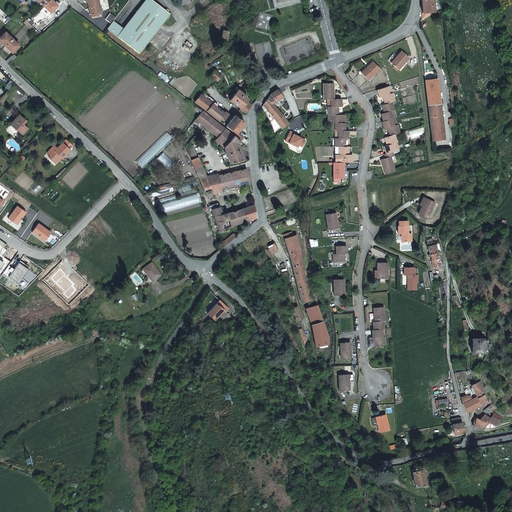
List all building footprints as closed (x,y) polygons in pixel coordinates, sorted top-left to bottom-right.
[(49,0),(43,7),(49,13),(56,6),(49,0)] [(151,0),(144,0),(123,28),(122,29),(112,21),(111,22),(107,28),(139,53),(170,14),(151,0)] [(421,20),(440,10),(438,0),(421,0),(422,13),(421,14),(421,20)] [(88,5),(90,15),(91,14),(91,16),(101,14),(98,1),(93,2),(93,4),(88,5)] [(105,18),(111,22),(112,21),(112,20),(115,16),(109,12),(105,18)] [(30,24),(41,34),(43,31),(31,19),(29,21),(28,22),(30,24)] [(112,20),(112,21),(122,29),(123,28),(112,20)] [(0,37),(0,41),(5,46),(7,43),(12,39),(5,33),(0,37)] [(7,43),(5,46),(12,52),(18,45),(12,39),(7,43)] [(401,51),(390,63),(398,69),(408,58),(401,51)] [(372,62),(361,72),(368,80),(379,69),(372,62)] [(220,76),(214,71),(210,76),(217,81),(220,76)] [(425,80),(433,141),(445,139),(438,78),(425,80)] [(327,99),(333,99),(333,83),(323,83),(323,99),(327,99)] [(382,96),(385,104),(391,102),(394,101),(392,93),(389,94),(387,87),(377,90),(379,97),(382,96)] [(267,99),(271,103),(275,100),(279,97),(276,88),(275,89),(269,96),(267,99)] [(246,112),(238,90),(229,100),(246,112)] [(212,104),(201,94),(194,102),(206,111),(212,104)] [(281,113),(277,108),(274,105),(271,103),(267,99),(263,105),(270,114),(277,122),(281,129),(287,122),(284,117),(281,113)] [(327,99),(327,115),(331,115),(338,115),(338,107),(341,107),(341,99),(333,99),(327,99)] [(213,104),(212,104),(206,111),(219,121),(222,118),(225,120),(229,114),(225,111),(224,113),(216,107),(217,105),(214,102),(213,104)] [(391,102),(385,104),(381,105),(384,113),(381,114),(383,121),(391,118),(393,118),(390,111),(394,110),(391,102)] [(215,121),(201,110),(194,119),(204,127),(208,130),(215,121)] [(19,114),(11,124),(22,134),(28,128),(23,124),(26,120),(19,114)] [(338,131),(345,131),(345,115),(338,115),(331,115),(327,115),(328,123),(331,123),(334,123),(335,131),(338,131)] [(236,133),(244,123),(235,116),(226,126),(233,132),(232,133),(234,135),(236,133)] [(387,128),(389,136),(394,134),(399,132),(397,125),(393,126),(391,118),(383,121),(381,122),(384,129),(387,128)] [(186,129),(194,135),(204,127),(194,119),(186,129)] [(221,126),(215,121),(208,130),(217,138),(225,129),(221,126)] [(234,136),(225,129),(217,138),(215,140),(221,146),(224,148),(234,136)] [(293,133),(294,132),(290,130),(286,140),(298,146),(299,143),(300,141),(304,142),(305,138),(297,135),(293,133)] [(338,146),(346,146),(346,138),(349,138),(349,131),(345,131),(338,131),(335,131),(335,138),(335,146),(338,146)] [(383,146),(385,154),(392,152),(398,150),(394,134),(389,136),(384,137),(386,145),(383,146)] [(238,143),(240,141),(234,136),(224,148),(226,153),(227,155),(230,163),(244,160),(238,143)] [(56,148),(53,145),(46,152),(50,155),(48,157),(54,163),(57,160),(61,159),(62,157),(63,158),(70,150),(61,142),(56,148)] [(186,148),(192,160),(197,157),(192,145),(186,148)] [(335,162),(343,162),(352,162),(352,154),(349,154),(349,146),(346,146),(338,146),(338,155),(335,155),(335,162)] [(385,174),(395,171),(390,156),(393,155),(392,152),(385,154),(384,154),(385,158),(380,159),(385,174)] [(192,160),(191,160),(201,178),(207,197),(222,192),(221,190),(218,176),(218,174),(206,176),(198,156),(197,157),(192,160)] [(344,178),(343,162),(335,162),(333,162),(333,178),(340,178),(344,178)] [(218,176),(221,190),(230,188),(228,181),(248,176),(247,173),(246,169),(218,176)] [(228,181),(230,188),(249,183),(248,176),(228,181)] [(434,203),(425,199),(422,206),(418,214),(428,218),(434,203)] [(217,204),(210,206),(220,233),(225,232),(224,229),(232,226),(228,213),(222,214),(220,207),(218,207),(217,204)] [(26,211),(17,205),(8,217),(17,224),(26,211)] [(242,209),(246,221),(247,221),(257,217),(254,205),(242,209)] [(228,213),(232,226),(246,221),(242,209),(240,209),(228,213)] [(335,214),(325,215),(327,231),(337,229),(335,214)] [(44,240),(50,231),(38,222),(32,231),(44,240)] [(407,226),(397,227),(397,234),(401,234),(401,242),(411,242),(411,233),(407,233),(407,226)] [(222,243),(224,246),(235,237),(236,236),(233,233),(222,243)] [(301,303),(311,300),(304,269),(296,236),(293,237),(293,235),(286,236),(287,238),(284,239),(291,264),(301,303)] [(439,248),(437,243),(434,244),(433,242),(426,244),(429,254),(440,251),(439,248)] [(332,254),(333,263),(343,262),(343,254),(346,254),(345,246),(335,247),(335,254),(332,254)] [(440,251),(429,254),(427,255),(428,257),(430,257),(432,267),(436,266),(436,268),(439,267),(438,265),(443,264),(440,251)] [(9,264),(3,272),(18,282),(28,268),(27,267),(22,264),(24,262),(20,259),(14,268),(9,264)] [(160,274),(151,261),(142,267),(151,280),(160,274)] [(387,278),(387,270),(386,263),(376,263),(377,279),(387,278)] [(406,284),(408,284),(417,284),(417,275),(414,275),(414,268),(403,268),(403,276),(406,276),(406,284)] [(428,272),(430,281),(434,280),(434,282),(438,281),(437,275),(433,275),(432,272),(428,272)] [(343,280),(332,280),(333,296),(343,295),(343,280)] [(228,308),(220,300),(208,313),(215,319),(224,310),(225,311),(228,308)] [(328,336),(324,325),(317,305),(306,308),(310,322),(315,346),(326,344),(328,336)] [(291,309),(296,320),(301,318),(297,307),(291,309)] [(372,322),(372,330),(381,329),(383,329),(382,322),(384,321),(383,308),(373,309),(374,322),(372,322)] [(301,328),(298,329),(299,330),(304,343),(307,342),(301,328)] [(381,329),(372,330),(371,330),(372,338),(373,338),(374,346),(384,345),(383,337),(382,337),(381,329)] [(470,341),(470,347),(471,349),(471,355),(483,355),(483,354),(487,354),(487,348),(488,348),(488,341),(482,342),(482,341),(470,341)] [(349,343),(339,343),(340,359),(350,358),(349,343)] [(347,375),(337,375),(338,391),(348,391),(347,375)] [(480,406),(487,403),(480,388),(482,387),(481,384),(478,385),(478,384),(472,387),(477,399),(480,406)] [(472,409),(480,406),(477,399),(469,401),(468,396),(467,396),(466,393),(460,394),(461,398),(460,398),(462,404),(466,413),(472,409)] [(384,415),(374,418),(378,433),(388,430),(384,415)] [(484,427),(492,431),(493,430),(494,431),(496,428),(494,427),(499,421),(492,417),(490,418),(484,415),(479,420),(476,419),(475,422),(473,421),(472,426),(473,426),(484,427)] [(451,420),(453,434),(455,434),(464,432),(461,423),(460,418),(451,420)] [(398,446),(400,446),(402,446),(402,443),(405,442),(405,437),(398,437),(398,445),(389,446),(390,449),(398,448),(398,446)] [(415,487),(426,484),(421,466),(414,467),(415,470),(411,471),(415,487)] [(466,509),(466,506),(466,502),(446,502),(429,499),(431,508),(434,511),(435,511),(446,511),(462,509),(466,509)]
